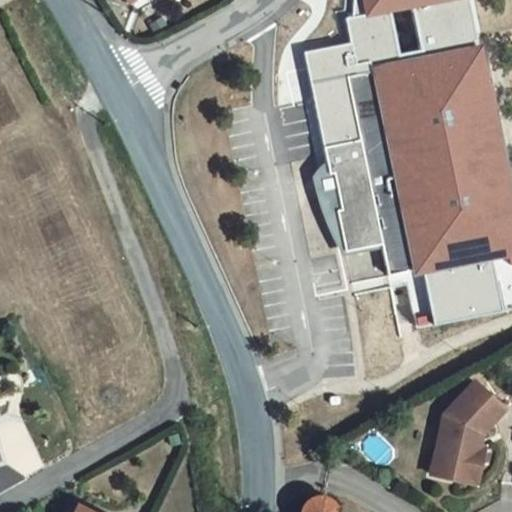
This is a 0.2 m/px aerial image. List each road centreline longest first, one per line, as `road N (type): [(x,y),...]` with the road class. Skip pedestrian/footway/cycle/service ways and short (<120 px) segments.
road 1 (tertiary): [(259,489),(248,397),(217,312),(109,97)]
road 2 (residential): [(109,97),(269,0)]
road 3 (residential): [(259,489),(345,477),(400,511)]
